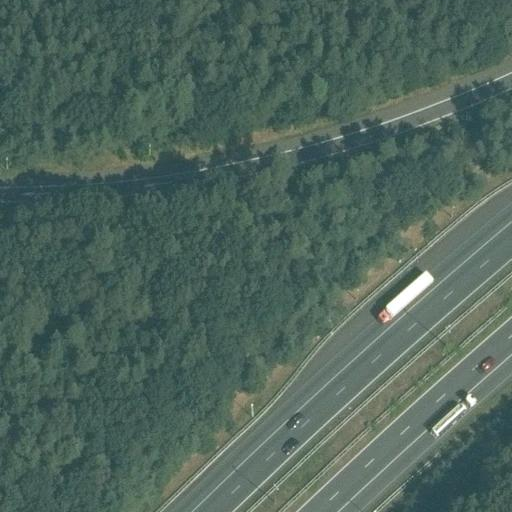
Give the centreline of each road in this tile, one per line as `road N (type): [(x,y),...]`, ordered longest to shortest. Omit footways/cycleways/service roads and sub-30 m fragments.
road 1 (motorway): [(511,79),(388,129),(271,163),(160,185),(0,196)]
road 2 (motorway): [(511,235),(206,511)]
road 3 (motorway): [(333,511),(511,351)]
